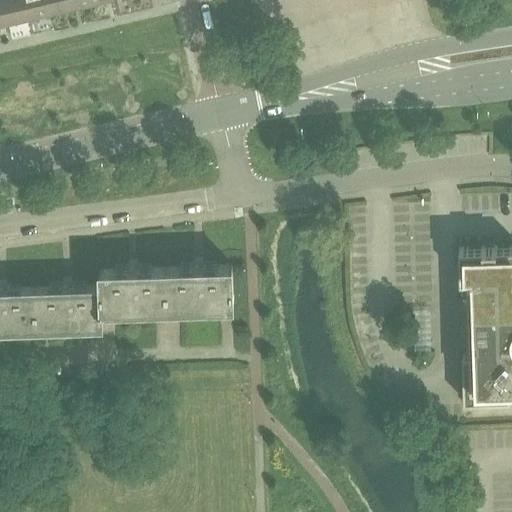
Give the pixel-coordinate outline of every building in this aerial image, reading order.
[(3,0),(0,0),(0,23),(9,21),(3,0)] [(25,0),(3,0),(9,21),(29,16),(25,0)] [(47,0),(25,0),(29,16),(50,11),(47,0)] [(69,0),(47,0),(50,11),(71,6),(69,0)] [(511,244),(459,246),(460,278),(467,277),(470,354),(462,354),(464,400),(510,398),(510,391),(511,391),(511,244)] [(194,264),(166,265),(167,305),(233,302),(232,262),(204,263),(194,264)] [(130,266),(99,267),(100,283),(101,307),(167,305),(166,265),(138,266),(130,266)] [(64,284),(34,285),(36,326),(102,324),(101,307),(100,283),(73,284),(64,284)] [(0,286),(0,327),(36,326),(34,285),(8,286),(0,286)]
